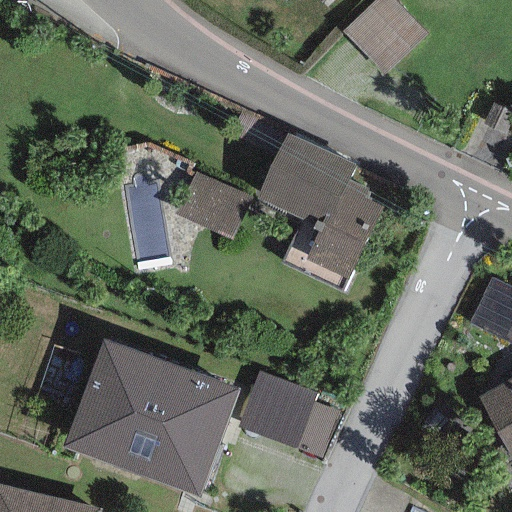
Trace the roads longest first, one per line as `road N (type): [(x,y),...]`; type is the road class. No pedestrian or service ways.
road 1 (residential): [(477,196),(247,84),(118,0)]
road 2 (residential): [(477,196),(336,511)]
